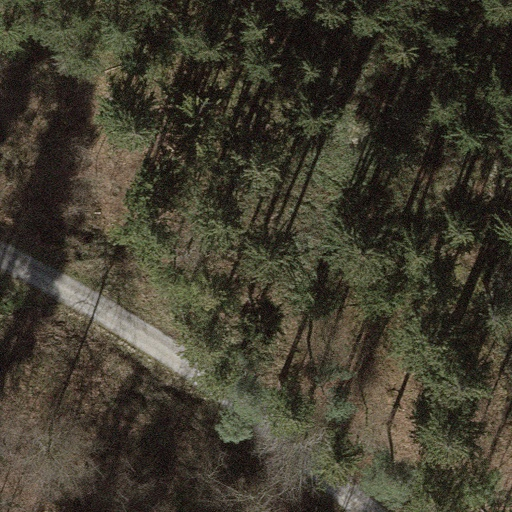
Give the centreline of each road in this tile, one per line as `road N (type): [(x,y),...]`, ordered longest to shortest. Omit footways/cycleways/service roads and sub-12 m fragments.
road 1 (track): [(0,271),(77,312),(355,511)]
road 2 (track): [(511,214),(112,338)]
